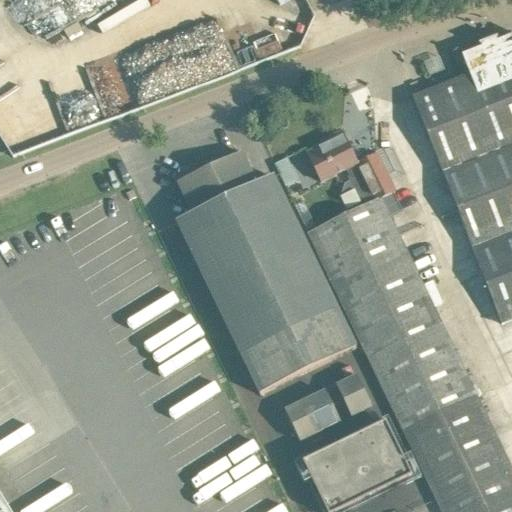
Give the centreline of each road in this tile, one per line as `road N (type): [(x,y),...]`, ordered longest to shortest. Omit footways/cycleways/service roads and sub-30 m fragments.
road 1 (unclassified): [(0,180),(471,0)]
road 2 (unknown): [(350,46),(472,353),(480,365),(511,361)]
